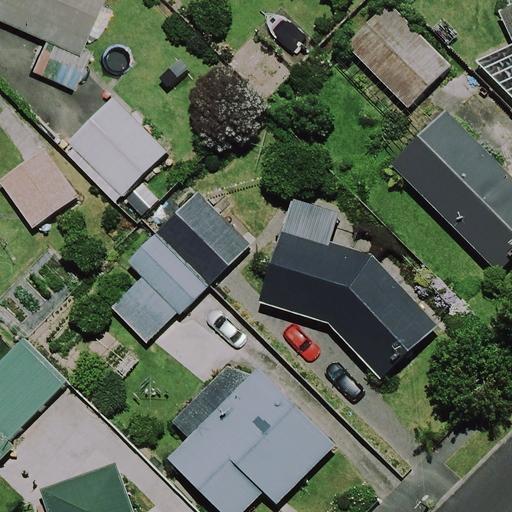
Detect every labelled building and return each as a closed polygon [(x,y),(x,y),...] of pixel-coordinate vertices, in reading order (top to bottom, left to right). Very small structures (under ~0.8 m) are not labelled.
[(101,0),(0,0),(0,22),(43,42),(29,73),(73,92),(88,57),(78,53),(101,0)] [(454,68),(392,6),(349,49),(411,110),(454,68)] [(511,19),(501,25),(511,49),(511,19)] [(167,164),(109,106),(58,157),(116,215),(167,164)] [(511,264),(511,187),(443,118),(390,170),(498,279),(511,264)] [(78,203),(44,157),(0,188),(33,235),(78,203)] [(251,257),(194,198),(124,264),(139,279),(107,310),(150,355),(251,257)] [(336,221),(290,207),(258,310),(323,329),(378,386),(434,331),(370,264),(327,251),(336,221)] [(0,365),(0,471),(21,450),(13,443),(63,390),(18,347),(0,365)] [(337,447),(262,374),(170,469),(214,511),(255,511),(266,501),(276,510),(337,447)] [(129,511),(115,471),(40,499),(44,511),(129,511)]
